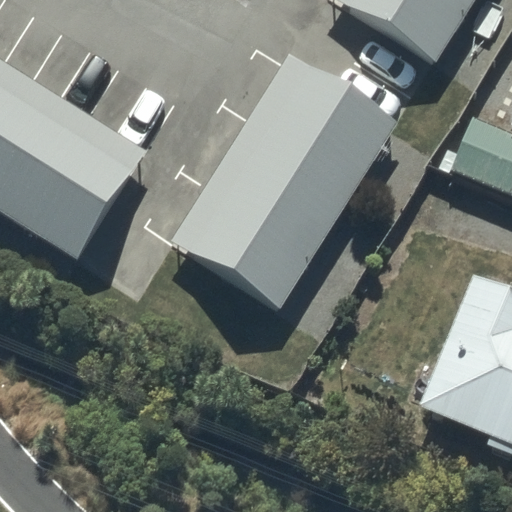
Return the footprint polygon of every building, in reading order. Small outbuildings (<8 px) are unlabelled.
[(452,0),(390,0),(436,27),(452,0)] [(283,39),(170,208),(270,274),(383,105),(283,39)] [(139,129),(0,44),(0,175),(81,225),(139,129)] [(511,136),(471,119),(449,170),(511,197),(511,136)] [(511,291),(471,274),(417,406),(487,437),(484,445),(511,457),(511,456),(511,291)]
